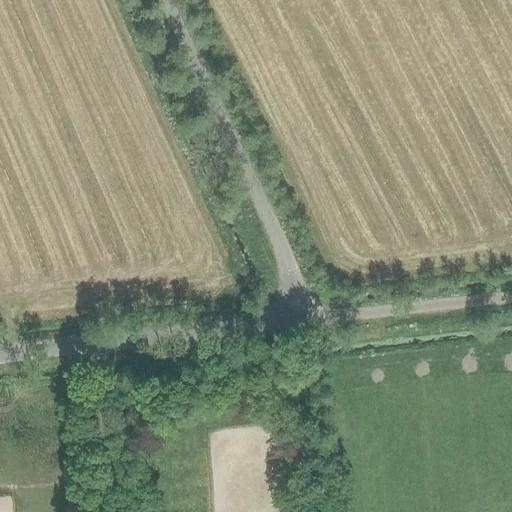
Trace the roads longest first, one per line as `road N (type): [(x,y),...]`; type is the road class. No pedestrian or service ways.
road 1 (unclassified): [(297,319),(279,242),(166,0)]
road 2 (unclassified): [(0,355),(297,319)]
road 3 (unclassified): [(297,319),(511,295)]
